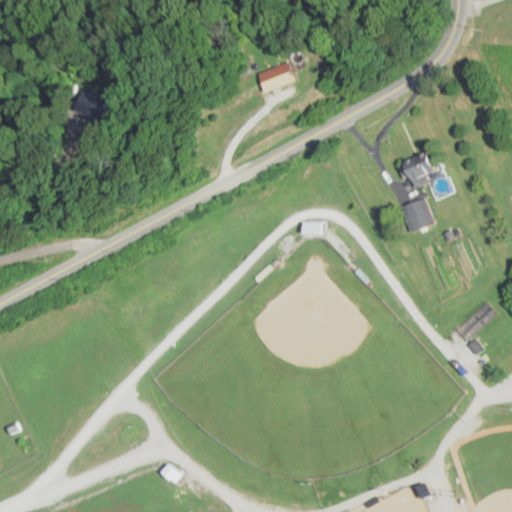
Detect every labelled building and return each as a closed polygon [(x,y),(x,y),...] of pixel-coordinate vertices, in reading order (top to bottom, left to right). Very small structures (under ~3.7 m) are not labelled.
[(315,79),(307,60),(276,74),(284,93),(315,79)] [(112,116),(123,101),(113,94),(102,109),(112,116)] [(425,187),(451,173),(444,161),(439,163),(436,157),(424,164),(426,167),(417,172),(425,187)] [(421,233),(443,223),(432,198),(410,207),(421,233)] [(314,233),(333,233),(333,221),(314,221),(314,233)] [(181,482),(189,475),(180,464),(172,472),(181,482)]
